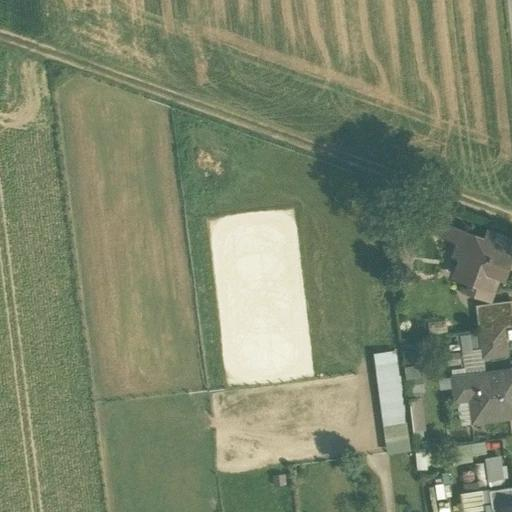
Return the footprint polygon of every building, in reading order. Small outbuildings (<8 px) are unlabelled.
[(485,243),(463,234),(455,255),(464,258),(458,276),(472,281),(468,290),(489,297),(497,274),(501,276),(508,256),(504,254),(509,241),(489,234),(485,243)] [(511,312),(510,300),(485,304),(487,315),(476,317),(478,331),(503,328),(511,326),(511,312)] [(503,328),(478,331),(482,358),(506,354),(503,328)] [(408,383),(419,383),(419,365),(408,365),(408,383)] [(395,370),(376,372),(382,419),(401,417),(395,370)] [(509,372),(453,379),(456,403),(477,400),(480,423),(511,419),(511,393),(511,394),(509,372)] [(407,398),(415,436),(427,433),(420,396),(407,398)] [(502,454),(485,456),(487,480),(504,478),(502,454)] [(284,475),(273,476),(274,485),(285,484),(284,475)] [(511,489),(490,492),(492,505),(492,506),(503,505),(511,503),(511,489)] [(511,511),(511,503),(503,505),(503,511),(511,511)]
